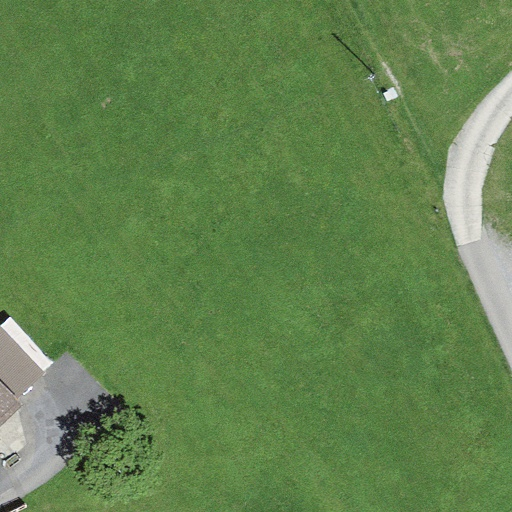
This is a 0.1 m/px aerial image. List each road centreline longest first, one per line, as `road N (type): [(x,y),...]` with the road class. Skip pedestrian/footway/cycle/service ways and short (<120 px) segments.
road 1 (track): [(511,104),(473,163),(466,232)]
road 2 (track): [(83,413),(0,499)]
